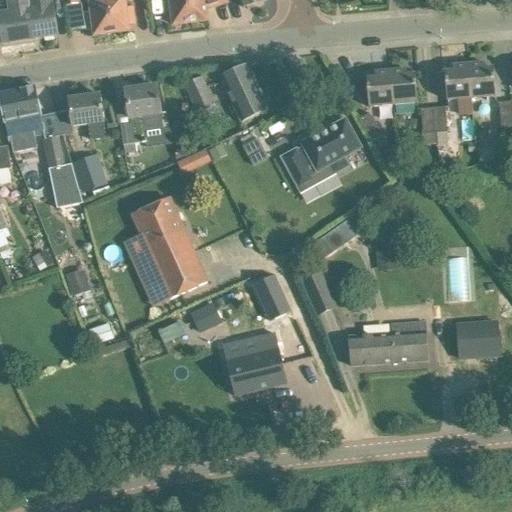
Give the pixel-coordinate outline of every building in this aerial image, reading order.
[(5,44),(20,41),(36,39),(29,0),(0,0),(0,17),(1,17),(5,44)] [(51,0),(29,0),(36,39),(58,35),(58,34),(53,7),(51,0)] [(91,10),(88,10),(88,11),(83,12),(86,29),(90,29),(90,30),(94,30),(94,35),(112,33),(107,0),(63,0),(64,5),(80,2),(79,0),(91,0),(90,0),(91,10)] [(107,0),(112,33),(129,31),(129,26),(136,25),(133,5),(126,6),(125,0),(107,0)] [(163,12),(172,11),(174,25),(191,23),(188,0),(170,0),(171,2),(162,3),(163,12)] [(207,7),(228,2),(227,0),(188,0),(191,23),(208,21),(207,7)] [(469,64),(470,74),(472,99),(496,97),(494,68),(485,68),(485,63),(469,64)] [(445,72),(446,76),(448,100),(472,99),(470,74),(469,64),(453,66),(453,71),(445,72)] [(221,77),(225,86),(242,123),(269,110),(248,65),(221,77)] [(407,69),(391,71),(394,105),(418,103),(415,74),(407,75),(407,69)] [(367,78),(367,83),(369,107),(394,105),(391,71),(375,72),(375,78),(367,78)] [(199,114),(217,106),(202,76),(184,85),(199,114)] [(121,126),(124,146),(126,155),(137,153),(135,144),(146,142),(145,132),(164,129),(157,86),(126,91),(131,124),(121,126)] [(6,123),(9,134),(10,142),(12,141),(14,151),(38,146),(36,136),(44,134),(40,116),(41,115),(35,87),(33,87),(32,87),(21,89),(21,90),(0,94),(0,98),(5,123),(6,123)] [(103,123),(104,122),(100,95),(69,99),(73,127),(89,124),(91,140),(105,138),(103,123)] [(511,126),(511,108),(511,102),(499,103),(501,127),(511,126)] [(433,108),(435,133),(447,132),(445,107),(433,108)] [(424,144),(436,143),(435,133),(433,108),(421,109),(424,144)] [(371,142),(382,136),(369,113),(359,119),(371,142)] [(361,148),(345,120),(302,144),(304,148),(297,152),(297,151),(282,159),(299,188),(313,180),(311,176),(330,165),(334,173),(348,165),(344,158),(361,148)] [(59,137),(44,140),(50,168),(60,166),(65,165),(59,137)] [(242,146),(253,167),(269,159),(258,138),(242,146)] [(227,156),(222,145),(207,151),(212,163),(227,156)] [(9,147),(0,148),(0,170),(12,169),(9,147)] [(83,164),(94,193),(109,188),(98,158),(83,164)] [(70,165),(65,165),(60,166),(62,173),(51,175),(53,191),(56,208),(82,203),(70,165)] [(169,198),(133,215),(171,299),(207,283),(169,198)] [(64,206),(64,216),(83,215),(82,205),(64,206)] [(309,246),(319,260),(359,232),(349,218),(309,246)] [(91,243),(85,245),(88,253),(94,251),(91,243)] [(40,272),(54,263),(46,250),(32,259),(40,272)] [(394,266),(392,250),(376,251),(378,267),(394,266)] [(91,290),(85,269),(67,274),(72,295),(91,290)] [(319,271),(303,278),(319,315),(335,307),(319,271)] [(255,285),(272,321),(292,312),(275,276),(255,285)] [(222,323),(214,303),(191,313),(200,333),(222,323)] [(392,325),(392,335),(395,363),(428,361),(425,323),(392,325)] [(458,325),(460,359),(500,356),(498,323),(458,325)] [(94,346),(115,339),(110,324),(89,330),(94,346)] [(392,335),(350,338),(352,366),(395,363),(392,335)] [(227,362),(235,397),(288,384),(279,350),(227,362)]
